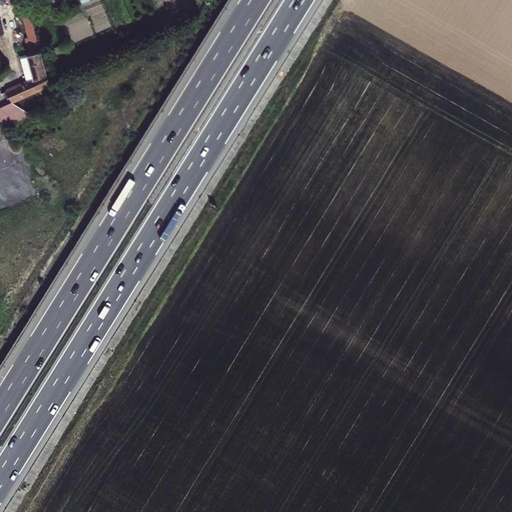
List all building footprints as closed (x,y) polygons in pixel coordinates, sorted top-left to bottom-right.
[(114,7),(109,9),(113,22),(119,20),(114,7)] [(22,13),(27,28),(34,26),(30,11),(22,13)] [(12,103),(50,85),(47,73),(34,26),(27,28),(30,41),(27,41),(29,50),(31,49),(32,53),(27,55),(34,79),(7,92),(11,102),(12,103)] [(6,104),(11,102),(7,92),(2,94),(6,104)] [(12,103),(11,102),(6,104),(0,107),(0,119),(8,126),(32,115),(12,103)]
